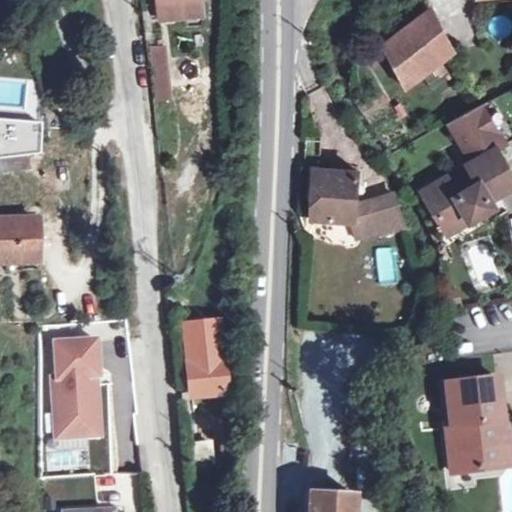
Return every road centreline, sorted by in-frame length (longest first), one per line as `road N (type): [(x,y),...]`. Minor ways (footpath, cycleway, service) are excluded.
road 1 (secondary): [(278,0),(259,511)]
road 2 (residential): [(171,511),(135,140)]
road 3 (residential): [(52,0),(102,108),(135,140)]
road 4 (residential): [(135,140),(116,0)]
